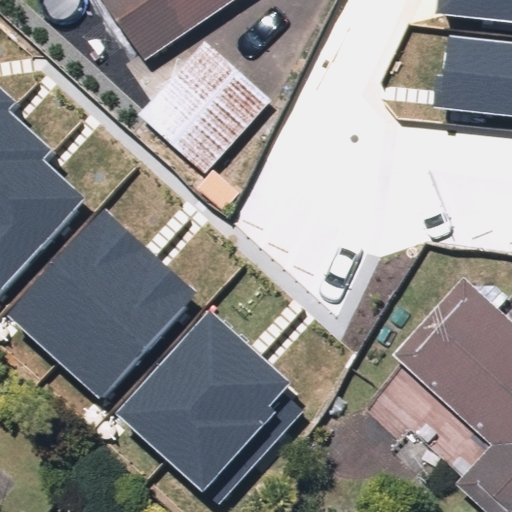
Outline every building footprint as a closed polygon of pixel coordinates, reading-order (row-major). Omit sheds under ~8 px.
[(116,0),(161,64),(252,0),(116,0)] [(511,0),(440,0),(438,24),(511,32),(511,0)] [(282,99),(212,41),(148,118),(219,176),(282,99)] [(511,63),(443,56),(436,127),(511,134),(511,63)] [(426,132),(358,98),(323,170),(390,204),(426,132)] [(0,299),(78,210),(46,181),(53,173),(0,127),(0,299)] [(96,237),(4,343),(95,421),(186,314),(96,237)] [(504,511),(511,511),(511,310),(479,281),(376,394),(504,511)] [(212,329),(121,435),(210,511),(211,511),(303,406),(212,329)]
